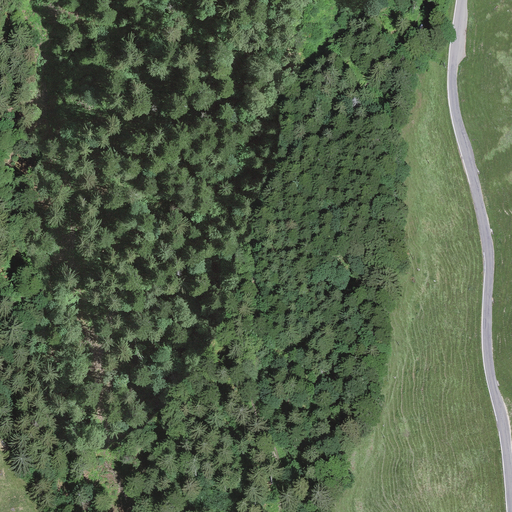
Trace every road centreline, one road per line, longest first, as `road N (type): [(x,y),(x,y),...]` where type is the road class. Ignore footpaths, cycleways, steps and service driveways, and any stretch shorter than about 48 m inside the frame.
road 1 (track): [(280,511),(276,454),(262,435),(250,388),(254,219),(280,177),(410,37),(425,0)]
road 2 (unclassified): [(510,511),(488,361),(485,233),(452,99),(461,0)]
